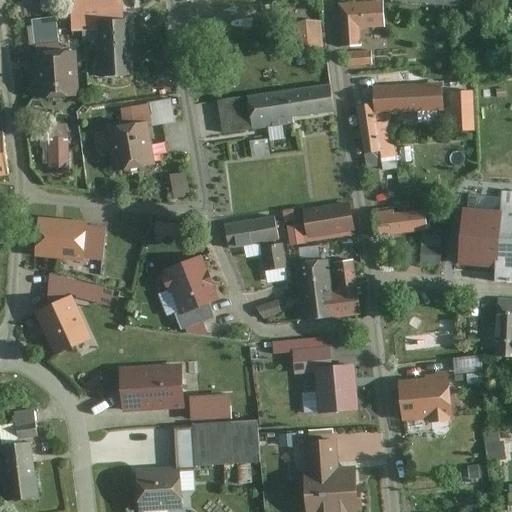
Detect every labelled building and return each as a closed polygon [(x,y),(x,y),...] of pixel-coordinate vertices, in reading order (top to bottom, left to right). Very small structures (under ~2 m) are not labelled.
[(121,0),(72,0),(74,31),(100,29),(100,26),(123,25),(121,0)] [(363,29),(387,28),(386,5),(341,7),(342,47),(364,46),(363,29)] [(39,42),(62,41),(60,17),(38,18),(39,42)] [(103,78),(136,76),(133,24),(123,25),(100,26),(100,29),(103,78)] [(323,50),(321,25),(294,28),(296,52),(323,50)] [(37,100),(80,97),(77,52),(35,54),(37,100)] [(348,69),(383,67),(382,54),(348,56),(348,69)] [(335,114),(331,87),(248,99),(253,133),(293,127),(292,120),(335,114)] [(444,112),(442,87),(374,90),(375,104),(375,115),(377,115),(444,112)] [(253,133),(248,99),(217,104),(222,137),(253,133)] [(171,122),(168,102),(122,109),(125,128),(146,124),(146,126),(171,122)] [(365,156),(384,152),(377,115),(375,115),(375,104),(357,107),(365,156)] [(114,175),(154,167),(146,126),(146,124),(125,128),(106,132),(114,175)] [(73,128),(49,128),(50,172),(74,171),(73,128)] [(0,178),(9,178),(5,137),(0,137),(0,178)] [(511,146),(488,147),(488,178),(511,178),(511,146)] [(189,175),(170,178),(174,200),(192,197),(189,175)] [(497,285),(511,285),(511,194),(501,194),(500,215),(497,269),(497,285)] [(357,235),(352,204),(284,214),(288,245),(357,235)] [(429,234),(426,210),(372,216),(374,239),(429,234)] [(500,215),(463,213),(461,268),(497,269),(500,215)] [(144,217),(84,214),(82,249),(110,250),(111,245),(143,247),(144,217)] [(276,219),(226,226),(229,249),(279,243),(276,219)] [(283,247),(261,249),(264,274),(286,271),(283,247)] [(419,266),(440,268),(441,252),(420,251),(419,266)] [(207,255),(165,270),(172,290),(162,294),(171,317),(179,314),(185,329),(218,317),(214,304),(223,300),(207,255)] [(118,287),(142,293),(149,261),(134,257),(132,267),(123,265),(118,287)] [(356,260),(302,265),(307,322),(361,318),(356,260)] [(58,357),(97,340),(77,294),(38,311),(58,357)] [(511,303),(499,303),(498,350),(511,350),(511,303)] [(264,306),(264,318),(279,319),(279,306),(264,306)] [(187,348),(192,432),(194,471),(258,467),(256,423),(316,420),(315,401),(365,398),(362,338),(187,348)] [(486,370),(485,356),(456,357),(457,372),(486,370)] [(128,411),(189,407),(186,363),(125,367),(128,411)] [(454,374),(403,378),(406,422),(458,419),(454,374)] [(18,443),(39,441),(36,413),(15,415),(18,443)] [(192,432),(173,433),(175,472),(194,471),(192,432)] [(308,511),(361,511),(358,470),(341,471),(339,443),(304,445),(308,511)] [(508,444),(489,446),(490,463),(509,462),(508,444)] [(0,470),(4,504),(39,500),(32,445),(0,448),(0,470)] [(132,475),(134,511),(142,511),(178,510),(175,472),(132,475)]
